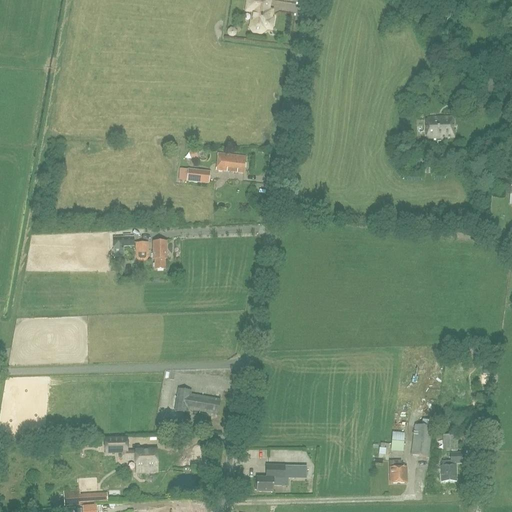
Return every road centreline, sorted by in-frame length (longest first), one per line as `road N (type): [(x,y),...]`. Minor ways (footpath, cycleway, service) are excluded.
road 1 (unclassified): [(247,365),(309,0)]
road 2 (unclassified): [(0,371),(247,365)]
road 3 (unclassified): [(220,511),(247,365)]
